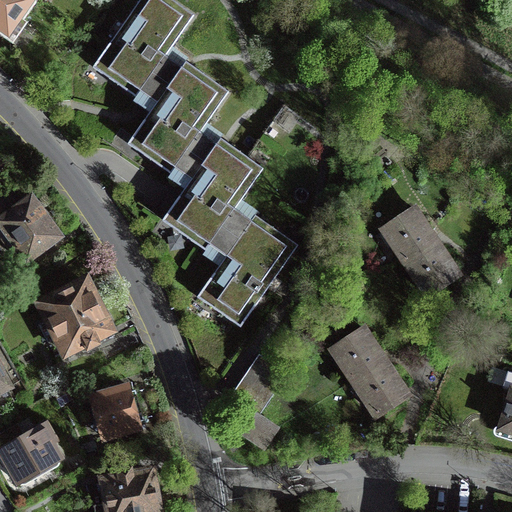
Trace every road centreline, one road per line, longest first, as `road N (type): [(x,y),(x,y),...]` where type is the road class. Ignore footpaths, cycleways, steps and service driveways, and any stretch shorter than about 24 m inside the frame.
road 1 (residential): [(0,98),(65,170),(123,256),(180,386),(206,490)]
road 2 (residential): [(511,471),(388,460),(206,490)]
